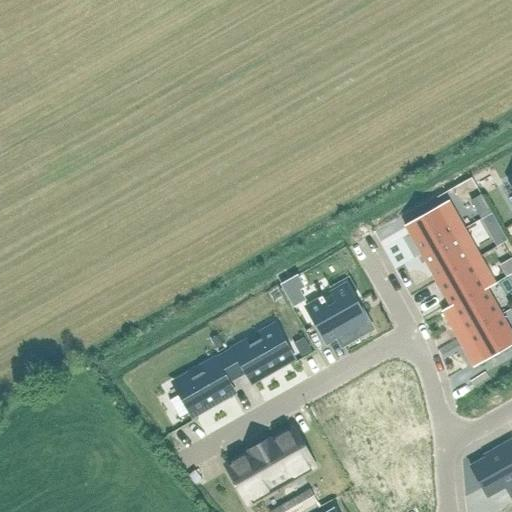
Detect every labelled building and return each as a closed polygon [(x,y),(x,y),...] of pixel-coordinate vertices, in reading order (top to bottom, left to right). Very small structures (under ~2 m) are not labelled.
[(448,202),(404,226),(420,253),(463,229),(448,202)] [(463,229),(420,253),(435,280),(470,261),(478,256),(463,229)] [(470,261),(435,280),(450,307),(485,288),(470,261)] [(319,301),(306,308),(325,342),(334,337),(337,336),(342,344),(370,328),(355,303),(345,286),(322,299),(321,296),(318,298),(319,301)] [(450,307),(442,312),(457,339),(501,315),(485,288),(450,307)] [(511,335),(501,315),(457,339),(472,366),(511,343),(511,335)] [(290,359),(274,331),(261,338),(249,345),(237,352),(235,348),(224,355),(236,376),(246,370),(252,380),(290,359)] [(193,414),(231,392),(225,382),(236,376),(224,355),(212,361),(214,365),(202,372),(190,379),(177,386),(181,393),(169,400),(179,418),(191,411),(193,414)] [(313,466),(302,447),(292,428),(274,438),(270,440),(269,440),(258,446),(280,485),(288,480),(313,466)] [(511,441),(486,456),(487,458),(471,467),(486,495),(503,486),(510,482),(511,484),(511,441)] [(280,485),(258,446),(247,452),(248,453),(226,465),(235,483),(247,503),(280,485)]
